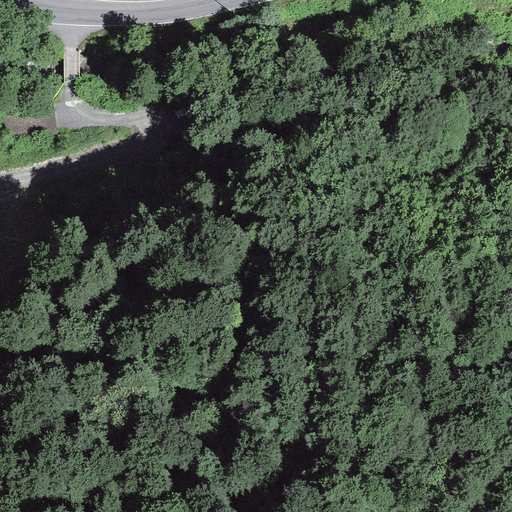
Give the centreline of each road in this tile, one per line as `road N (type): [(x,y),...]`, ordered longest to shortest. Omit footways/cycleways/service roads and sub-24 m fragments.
road 1 (track): [(73,11),(74,107),(87,119),(149,121),(153,147),(0,181)]
road 2 (secondary): [(226,0),(123,13),(6,0)]
